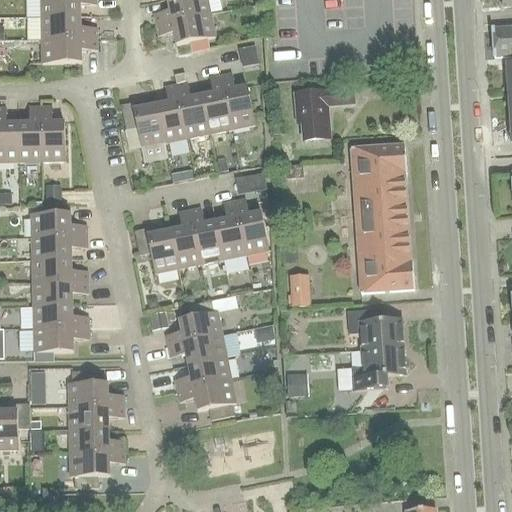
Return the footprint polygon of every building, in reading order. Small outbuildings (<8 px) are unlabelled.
[(40,0),(41,20),(80,19),(80,8),(96,7),(95,0),(40,0)] [(206,0),(177,0),(167,2),(170,13),(154,16),(156,28),(210,17),(206,0)] [(511,0),(502,0),(503,9),(511,8),(511,0)] [(210,17),(156,28),(158,39),(174,36),(177,48),(215,40),(210,17)] [(80,19),(41,20),(42,43),(97,42),(96,31),(80,31),(80,19)] [(511,30),(494,32),(494,30),(492,31),(494,61),(497,61),(496,60),(511,59),(511,30)] [(97,42),(42,43),(42,66),(82,66),(82,53),(97,53),(97,42)] [(207,42),(190,45),(192,55),(209,51),(207,42)] [(255,49),(239,52),(240,62),(257,59),(255,49)] [(184,76),(174,78),(176,88),(186,85),(184,76)] [(232,76),(221,78),(232,133),(255,128),(247,90),(235,92),(232,76)] [(213,97),(202,99),(209,137),(232,133),(221,78),(210,81),(213,97)] [(186,85),(176,88),(187,142),(209,137),(202,99),(191,101),(187,85),(186,85)] [(168,106),(157,108),(165,146),(187,142),(176,88),(165,90),(168,106)] [(353,106),(352,92),(296,97),(298,124),(303,124),(305,143),(328,141),(326,108),(353,106)] [(142,151),(165,146),(157,108),(144,111),(143,104),(121,109),(126,133),(138,131),(142,151)] [(0,165),(19,165),(18,126),(6,127),(6,110),(0,110),(0,165)] [(18,126),(19,165),(41,165),(40,110),(29,110),(30,126),(18,126)] [(40,110),(41,165),(65,164),(64,125),(52,126),(52,110),(40,110)] [(404,148),(350,152),(360,297),(414,294),(412,263),(411,264),(405,177),(406,177),(404,148)] [(217,166),(218,176),(228,174),(226,164),(217,166)] [(282,169),(283,182),(303,181),(302,168),(282,169)] [(179,175),(181,184),(193,182),(191,173),(179,175)] [(264,176),(252,179),(255,194),(267,192),(264,176)] [(61,188),(46,189),(46,206),(61,206),(61,188)] [(0,196),(0,207),(12,207),(12,196),(0,196)] [(234,204),(245,258),(269,253),(261,215),(249,218),(246,202),(234,204)] [(223,263),(245,258),(234,204),(223,206),(227,222),(215,225),(223,263)] [(223,263),(215,225),(204,227),(201,211),(190,213),(201,267),(223,263)] [(178,272),(201,267),(190,213),(179,216),(182,231),(171,234),(178,272)] [(31,241),(87,240),(86,228),(71,229),(70,217),(31,218),(31,241)] [(178,272),(171,234),(158,236),(157,230),(134,234),(139,259),(151,256),(156,277),(178,272)] [(87,240),(31,241),(32,264),(71,263),(71,251),(87,251),(87,240)] [(71,263),(32,264),(32,287),(88,285),(87,274),(72,274),(71,263)] [(307,277),(289,278),(291,308),(309,307),(307,277)] [(88,285),(32,287),(33,310),(72,309),(72,297),(88,297),(88,285)] [(147,302),(149,311),(159,309),(157,300),(147,302)] [(165,338),(168,349),(222,339),(217,316),(214,316),(211,304),(188,309),(190,321),(179,323),(181,335),(165,338)] [(72,309),(33,310),(33,333),(89,331),(89,320),(73,320),(72,309)] [(177,320),(170,314),(167,318),(173,323),(177,320)] [(362,354),(404,351),(402,324),(378,326),(378,314),(348,316),(349,338),(361,338),(362,354)] [(165,315),(149,318),(153,333),(168,330),(165,315)] [(269,330),(255,333),(258,345),(272,342),(269,330)] [(89,331),(33,333),(34,356),(54,355),(73,355),(73,343),(89,342),(89,331)] [(186,357),(188,369),(227,361),(222,339),(168,349),(170,360),(186,357)] [(404,351),(362,354),(363,371),(352,372),(353,392),(353,394),(383,392),(382,380),(406,379),(404,351)] [(54,355),(34,356),(34,365),(54,365),(54,355)] [(175,384),(177,394),(231,383),(227,361),(188,369),(191,381),(175,384)] [(352,372),(336,373),(338,394),(353,392),(352,372)] [(68,411),(125,409),(125,398),(108,398),(108,386),(96,386),(96,374),(72,375),(72,387),(68,387),(68,411)] [(45,376),(30,376),(31,389),(45,389),(45,376)] [(307,376),(287,377),(288,399),(308,398),(307,376)] [(197,415),(209,412),(211,423),(234,419),(232,408),(236,407),(231,383),(177,394),(179,405),(195,402),(197,415)] [(29,448),(28,432),(30,432),(29,407),(16,407),(16,409),(6,409),(6,414),(0,414),(0,453),(18,453),(18,449),(29,448)] [(125,409),(68,411),(69,434),(109,433),(108,421),(125,421),(125,409)] [(41,424),(30,424),(31,432),(41,432),(41,424)] [(109,433),(69,434),(69,456),(126,455),(126,444),(109,444),(109,433)] [(41,434),(30,434),(30,454),(41,453),(41,434)] [(126,455),(69,456),(70,479),(74,479),(74,492),(98,491),(98,479),(110,479),(109,467),(126,466),(126,455)] [(0,488),(0,503),(13,504),(12,489),(0,488)] [(42,492),(42,500),(42,507),(53,507),(53,491),(42,492)]
